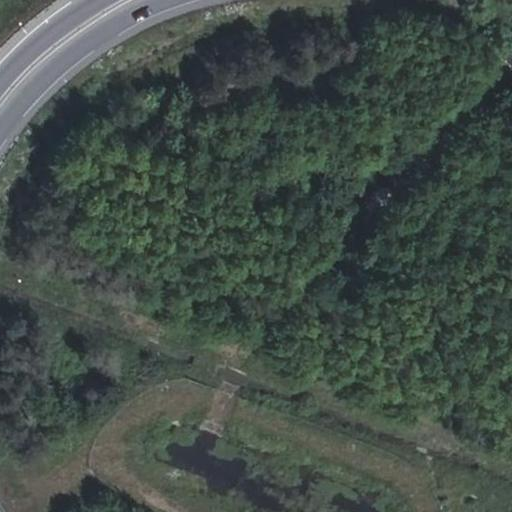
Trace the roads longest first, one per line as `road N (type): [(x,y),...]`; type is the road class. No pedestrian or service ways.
road 1 (motorway): [(0,146),(49,75),(107,29),(163,0)]
road 2 (motorway): [(106,0),(65,22),(0,76)]
